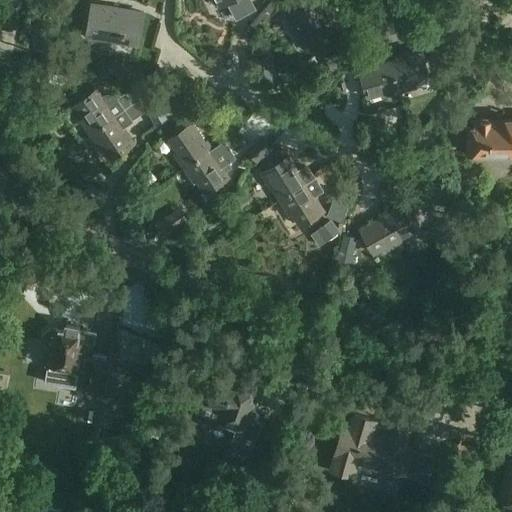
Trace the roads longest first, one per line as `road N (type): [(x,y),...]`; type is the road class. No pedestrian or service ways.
road 1 (track): [(511,338),(328,305),(0,186)]
road 2 (track): [(171,0),(171,46),(185,60),(343,158),(372,165),(432,140),(511,7)]
